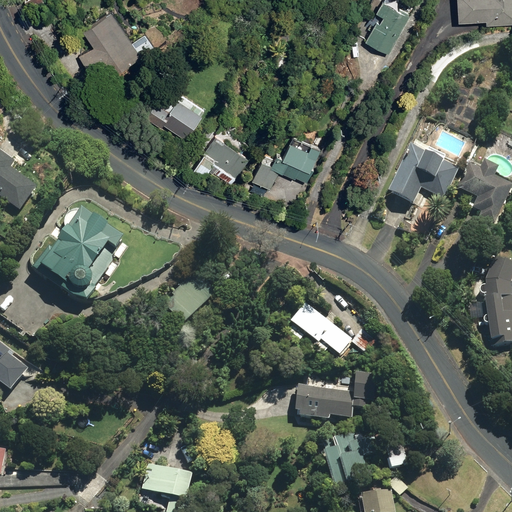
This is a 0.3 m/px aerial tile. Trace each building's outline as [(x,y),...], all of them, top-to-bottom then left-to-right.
[(27,0),(34,8),(44,1),(43,0),(27,0)] [(362,38),(389,52),(408,13),(382,0),(379,0),(375,8),(382,12),(378,20),(373,17),(362,38)] [(485,16),(486,21),(511,19),(511,0),(455,0),(456,18),(485,16)] [(129,37),(108,7),(80,27),(91,43),(75,54),(87,72),(103,61),(110,72),(139,52),(139,51),(151,42),(141,28),(129,37)] [(116,100),(128,107),(138,89),(126,82),(116,100)] [(161,122),(185,137),(204,108),(178,92),(175,96),(174,95),(170,100),(160,94),(156,101),(153,99),(143,115),(160,125),(161,122)] [(250,177),(269,187),(278,169),(293,177),(294,175),(305,180),(312,166),(309,165),(317,150),(296,139),(298,136),(290,132),(282,148),(277,146),(269,162),(259,157),(250,177)] [(202,173),(205,168),(230,183),(247,155),(213,135),(204,151),(201,150),(191,167),(202,173)] [(443,162),(445,158),(415,145),(413,149),(409,147),(388,193),(413,205),(420,189),(445,200),(458,170),(443,162)] [(0,198),(19,212),(36,188),(10,169),(14,163),(0,153),(0,198)] [(479,219),(495,226),(511,188),(511,187),(494,179),(498,170),(483,163),(479,172),(468,166),(456,190),(478,200),(473,209),(481,213),(479,219)] [(91,219),(82,213),(80,213),(78,212),(76,211),(73,212),(71,213),(69,214),(66,215),(65,217),(63,219),(63,222),(62,225),(63,227),(63,229),(64,231),(51,250),(48,248),(30,271),(70,299),(84,303),(111,262),(111,259),(115,252),(115,251),(120,243),(118,242),(118,238),(105,229),(106,228),(92,218),(91,219)] [(481,288),(490,347),(511,344),(511,297),(511,298),(510,286),(511,280),(511,267),(494,260),(484,283),(485,288),(481,288)] [(162,307),(182,327),(215,295),(194,273),(170,296),(172,298),(162,307)] [(319,342),(338,358),(351,342),(305,304),(289,323),(292,326),(288,331),(300,341),(305,336),(316,345),(319,342)] [(366,356),(376,342),(361,330),(351,344),(366,356)] [(0,386),(9,393),(27,370),(11,358),(13,354),(0,344),(0,386)] [(373,403),(375,377),(354,375),(352,393),(296,387),(294,414),(298,414),(298,418),(328,422),(329,417),(352,420),(353,409),(368,410),(368,403),(373,403)] [(323,455),(334,488),(368,477),(360,455),(376,449),(373,440),(350,447),(347,436),(323,444),(325,454),(323,455)] [(383,452),(389,471),(408,465),(402,447),(383,452)] [(146,466),(140,492),(167,498),(163,511),(182,511),(191,477),(146,466)] [(389,484),(400,496),(408,488),(397,476),(389,484)] [(359,496),(361,511),(395,511),(391,489),(359,496)]
